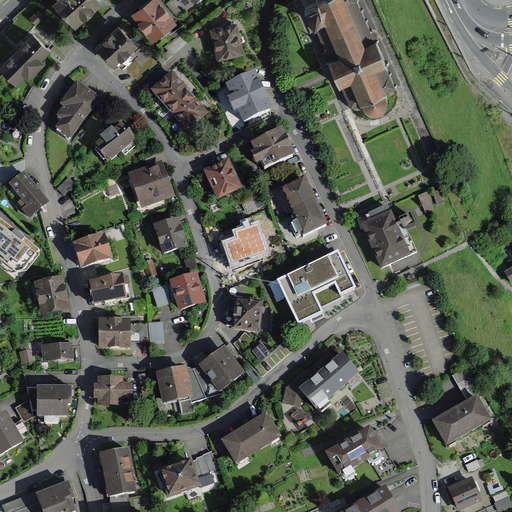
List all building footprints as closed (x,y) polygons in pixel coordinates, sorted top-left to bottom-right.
[(99,5),(94,0),(53,0),(49,4),(71,28),(99,5)] [(155,0),(145,0),(129,13),(150,39),(173,22),(155,0)] [(350,107),(360,102),(363,108),(365,111),(369,114),(375,114),(379,113),(382,111),(385,108),(386,103),(386,98),(384,92),(394,87),(385,65),(386,65),(375,39),(374,40),(356,0),(315,0),(300,7),(306,22),(312,19),(329,61),(327,61),(338,86),(341,85),(350,107)] [(32,19),(38,25),(45,17),(39,11),(32,19)] [(234,21),(209,28),(216,57),(242,50),(234,21)] [(114,24),(90,44),(108,65),(111,61),(115,66),(126,56),(122,52),(131,44),(114,24)] [(49,54),(32,36),(0,67),(0,73),(14,87),(24,78),(26,81),(42,66),(39,63),(49,54)] [(171,71),(151,89),(188,130),(208,112),(171,71)] [(252,75),(223,88),(229,101),(224,103),(230,117),(236,115),(241,126),(269,113),(252,75)] [(96,102),(72,85),(56,106),(60,109),(53,119),(58,123),(52,131),(66,142),(96,102)] [(102,163),(133,141),(121,125),(91,147),(102,163)] [(280,133),(249,148),(252,156),(248,158),(254,168),(260,165),(263,173),(293,159),(280,133)] [(227,162),(202,173),(215,202),(240,190),(227,162)] [(171,197),(160,165),(126,176),(137,209),(171,197)] [(50,201),(25,171),(10,184),(27,203),(21,208),(30,218),(50,201)] [(279,193),(289,216),(315,204),(305,181),(279,193)] [(420,198),(426,215),(435,212),(428,195),(420,198)] [(289,216),(300,240),(326,228),(315,204),(289,216)] [(390,215),(361,227),(380,271),(408,259),(390,215)] [(20,235),(0,219),(0,264),(13,274),(22,272),(40,250),(20,235)] [(186,250),(177,220),(151,228),(160,258),(186,250)] [(237,238),(224,242),(232,263),(268,251),(258,223),(251,226),(249,220),(243,222),(245,228),(235,231),(237,238)] [(105,231),(73,242),(81,266),(114,255),(105,231)] [(275,287),(296,330),(320,318),(317,312),(340,301),(339,299),(353,292),(336,257),(275,287)] [(64,275),(34,281),(41,315),(71,309),(64,275)] [(202,306),(194,277),(168,285),(176,313),(202,306)] [(118,279),(84,287),(91,312),(124,303),(118,279)] [(167,287),(153,290),(157,309),(171,306),(167,287)] [(261,305),(234,301),(230,332),(257,335),(261,305)] [(128,324),(95,324),(95,352),(128,352),(128,324)] [(164,324),(150,324),(151,346),(165,345),(164,324)] [(72,344),(43,346),(44,360),(73,359),(72,344)] [(262,363),(272,354),(263,345),(253,354),(262,363)] [(35,363),(31,350),(22,353),(26,366),(35,363)] [(243,376),(222,350),(197,370),(218,397),(243,376)] [(357,376),(342,357),(296,393),(311,412),(357,376)] [(190,402),(183,370),(154,376),(161,408),(190,402)] [(102,398),(102,410),(121,410),(121,403),(128,403),(128,387),(120,387),(120,382),(97,382),(97,398),(102,398)] [(38,387),(38,414),(67,414),(67,403),(71,403),(71,387),(38,387)] [(285,407),(294,407),(295,392),(286,392),(285,407)] [(436,421),(448,442),(489,419),(477,397),(436,421)] [(0,456),(26,441),(8,410),(0,415),(0,456)] [(264,419),(219,448),(234,470),(279,441),(264,419)] [(380,455),(368,432),(322,456),(334,480),(380,455)] [(140,489),(132,446),(102,451),(111,495),(140,489)] [(189,463),(163,471),(173,499),(198,491),(189,463)] [(80,511),(71,482),(41,492),(8,505),(10,511),(80,511)] [(456,511),(460,511),(479,504),(470,482),(447,491),(456,511)] [(395,511),(383,491),(347,511),(395,511)] [(494,497),(498,511),(500,511),(511,508),(511,504),(508,493),(494,497)]
